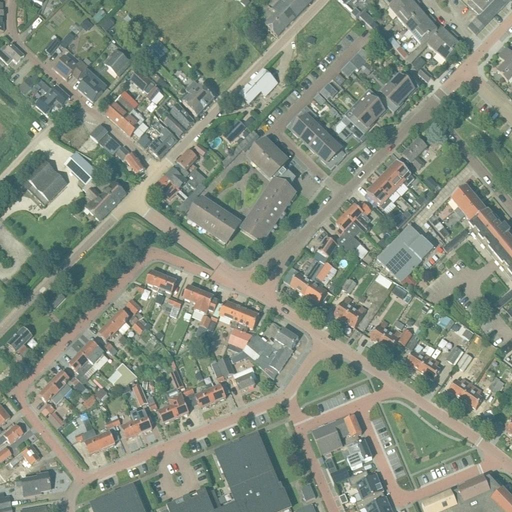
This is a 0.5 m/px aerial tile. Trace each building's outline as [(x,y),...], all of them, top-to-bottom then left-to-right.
[(237,0),(237,1),(246,8),(250,4),(245,0),(237,0)] [(265,27),(270,32),(278,39),(315,0),(283,0),(273,11),(277,15),(265,27)] [(356,22),(360,18),(365,13),(377,0),(337,0),(345,7),(353,15),(351,17),(356,22)] [(383,0),(391,8),(400,0),(383,0)] [(397,19),(417,2),(415,0),(412,0),(411,1),(409,0),(400,0),(391,8),(389,9),(397,19)] [(468,6),(471,9),(479,0),(468,0),(471,2),(468,6)] [(485,12),(489,7),(493,3),(496,0),(479,0),(471,9),(474,12),(477,9),(482,14),(483,14),(485,12)] [(501,10),(506,6),(499,0),(496,0),(493,3),(501,10)] [(420,5),(417,2),(397,19),(405,28),(422,14),(416,8),(420,5)] [(501,10),(493,3),(489,7),(497,15),(501,10)] [(493,19),(497,15),(489,7),(485,12),(493,19)] [(102,11),(93,20),(97,25),(106,16),(102,11)] [(488,23),(493,19),(485,12),(483,14),(482,14),(480,16),(488,23)] [(360,18),(369,27),(373,23),(374,22),(365,13),(360,18)] [(422,14),(405,28),(413,37),(433,20),(430,17),(426,19),(422,14)] [(484,28),(488,23),(480,16),(476,20),(484,28)] [(108,19),(99,26),(106,34),(114,26),(108,19)] [(433,20),(413,37),(421,46),(437,32),(432,26),(436,23),(433,20)] [(480,32),(484,28),(476,20),(472,24),(480,32)] [(80,27),(87,34),(93,27),(86,21),(80,27)] [(379,35),(381,33),(382,32),(373,23),(369,27),(378,36),(379,35)] [(476,37),(480,32),(472,24),(468,29),(476,37)] [(74,25),(69,30),(76,36),(81,31),(74,25)] [(306,46),(318,57),(335,39),(324,28),(306,46)] [(382,32),(381,33),(379,35),(382,38),(384,36),(389,42),(392,39),(385,30),(382,32)] [(448,36),(442,31),(428,47),(437,55),(454,36),(451,33),(448,36)] [(458,39),(454,36),(437,55),(446,64),(461,48),(455,42),(458,39)] [(400,48),(392,39),(389,42),(396,51),(400,48)] [(60,46),(55,42),(46,53),(51,57),(60,46)] [(158,42),(154,46),(164,56),(168,52),(158,42)] [(24,58),(11,46),(5,53),(2,50),(0,51),(0,60),(7,68),(13,62),(17,66),(24,58)] [(164,58),(154,47),(148,53),(158,63),(164,58)] [(405,60),(408,57),(400,48),(396,51),(405,60)] [(378,56),(395,73),(401,66),(384,49),(378,56)] [(117,50),(105,63),(119,76),(132,63),(117,50)] [(502,54),(511,63),(511,55),(506,50),(502,54)] [(362,51),(358,55),(365,62),(369,58),(362,51)] [(511,79),(511,63),(502,54),(498,58),(506,65),(497,73),(508,84),(511,79)] [(366,63),(365,62),(358,55),(352,61),(360,69),(366,63)] [(65,57),(53,71),(67,83),(72,77),(78,82),(79,80),(86,72),(93,65),(86,59),(82,64),(80,63),(77,67),(65,57)] [(419,59),(412,66),(417,70),(419,72),(426,65),(419,59)] [(357,71),(350,64),(345,68),(353,75),(357,71)] [(135,66),(131,70),(135,75),(139,70),(135,66)] [(348,79),(353,75),(345,68),(341,72),(348,79)] [(427,84),(432,79),(423,70),(418,76),(427,84)] [(77,91),(93,105),(103,94),(88,81),(92,76),(92,75),(91,76),(86,72),(79,80),(84,84),(77,91)] [(277,85),(263,72),(239,96),(250,106),(261,94),(265,98),(277,85)] [(405,74),(392,88),(405,101),(408,97),(409,99),(414,93),(413,92),(417,88),(419,90),(419,89),(405,73),(404,74),(405,74)] [(134,78),(130,82),(143,94),(144,93),(151,85),(140,75),(138,74),(134,78)] [(29,78),(17,90),(26,98),(33,90),(32,89),(41,79),(36,75),(31,80),(29,78)] [(152,78),(164,90),(167,87),(157,76),(153,76),(152,78)] [(345,83),(338,77),(333,82),(340,88),(345,83)] [(386,78),(384,80),(391,87),(393,85),(386,78)] [(47,96),(36,108),(45,117),(54,107),(53,106),(56,102),(62,108),(69,100),(57,89),(54,93),(41,81),(36,86),(47,96)] [(201,88),(192,97),(206,110),(214,101),(207,94),(201,88)] [(392,88),(379,100),(379,101),(388,109),(387,109),(394,116),(394,115),(392,113),(396,109),(398,110),(403,105),(402,104),(405,101),(392,88)] [(155,89),(145,100),(151,104),(160,94),(155,89)] [(320,94),(327,101),(331,97),(324,90),(320,94)] [(197,120),(206,110),(192,97),(190,99),(186,95),(180,102),(183,105),(183,106),(190,113),(197,120)] [(314,101),(321,107),(326,103),(318,96),(314,101)] [(374,97),(362,109),(375,122),(378,119),(380,120),(385,115),(383,113),(387,109),(388,109),(379,101),(379,100),(374,96),(374,97)] [(121,99),(105,116),(119,129),(125,123),(125,121),(126,119),(128,119),(133,113),(135,111),(121,99)] [(162,119),(160,121),(180,140),(186,133),(161,109),(156,114),(162,119)] [(171,116),(180,125),(187,132),(195,125),(187,118),(178,109),(171,116)] [(349,122),(351,124),(356,129),(364,137),(365,136),(363,135),(367,130),(368,132),(373,126),(372,125),(375,122),(362,109),(350,122),(349,121),(349,122)] [(333,119),(338,115),(333,110),(328,115),(333,119)] [(144,123),(133,113),(128,119),(126,119),(125,121),(125,123),(119,129),(130,139),(144,123)] [(302,114),(301,114),(286,129),(287,130),(289,128),(294,133),(293,134),(298,140),(299,138),(302,141),(315,128),(302,115),(302,114)] [(250,118),(243,126),(249,131),(256,124),(250,118)] [(346,119),(341,124),(346,129),(351,124),(349,122),(346,119)] [(230,132),(225,137),(229,141),(234,137),(236,139),(246,129),(238,121),(228,131),(230,132)] [(351,124),(346,129),(352,134),(356,129),(351,124)] [(153,131),(156,133),(164,140),(161,144),(169,152),(177,143),(158,125),(153,131)] [(108,135),(100,127),(90,138),(98,145),(107,135),(108,135)] [(315,128),(302,141),(306,144),(304,146),(309,151),(323,136),(315,128)] [(244,135),(242,137),(244,138),(243,139),(245,141),(246,140),(245,139),(246,138),(247,138),(251,134),(247,130),(243,135),(244,135)] [(156,133),(151,138),(156,143),(149,150),(160,161),(169,152),(161,144),(164,140),(156,133)] [(221,166),(225,170),(242,152),(245,154),(259,139),(253,133),(244,143),(240,146),(221,166)] [(112,140),(107,135),(98,145),(103,150),(112,140)] [(138,145),(144,150),(150,142),(147,140),(149,138),(146,136),(138,145)] [(319,157),(332,144),(323,136),(309,151),(314,155),(316,154),(319,157)] [(117,145),(112,140),(103,150),(109,155),(117,145)] [(419,142),(403,159),(411,167),(412,165),(419,172),(424,166),(418,160),(427,150),(419,142)] [(249,160),(260,170),(276,153),(265,143),(249,160)] [(332,144),(319,157),(322,160),(321,162),(326,167),(327,165),(333,170),(331,172),(331,173),(346,157),(345,157),(332,144)] [(113,158),(121,149),(117,145),(109,155),(113,158)] [(194,152),(203,160),(208,156),(198,147),(194,152)] [(132,169),(138,177),(144,172),(145,170),(134,156),(131,157),(123,149),(113,159),(115,162),(118,159),(120,160),(123,164),(126,162),(132,169)] [(188,152),(177,164),(177,165),(183,170),(187,174),(194,167),(198,162),(196,160),(194,158),(188,152)] [(271,181),(273,178),(281,170),(287,164),(276,153),(260,170),(271,181)] [(86,197),(92,203),(87,208),(86,207),(84,209),(92,216),(99,223),(126,196),(115,185),(102,198),(94,190),(97,188),(92,183),(99,176),(77,155),(65,167),(79,181),(78,187),(87,196),(86,197)] [(22,185),(45,208),(67,186),(44,162),(22,185)] [(390,172),(407,189),(414,181),(397,164),(390,172)] [(172,170),(164,178),(173,187),(174,186),(180,192),(187,184),(195,191),(200,185),(189,176),(185,181),(184,181),(181,178),(180,177),(172,170)] [(183,170),(180,174),(184,178),(183,180),(185,181),(189,176),(187,174),(185,172),(184,171),(183,170)] [(277,182),(276,184),(286,191),(292,181),(281,170),(273,178),(277,182)] [(407,189),(390,172),(382,180),(396,194),(403,186),(406,189),(407,189)] [(155,187),(155,188),(162,195),(164,197),(173,187),(164,178),(155,187)] [(424,184),(433,192),(438,187),(430,178),(424,184)] [(396,194),(382,180),(375,188),(392,204),(389,201),(396,194)] [(275,183),(267,196),(286,208),(294,196),(286,191),(276,184),(275,183)] [(201,187),(179,210),(184,216),(199,201),(197,199),(206,190),(206,189),(202,186),(201,187)] [(392,204),(375,188),(367,196),(384,213),(392,204)] [(451,201),(458,209),(473,197),(466,188),(451,201)] [(259,208),(278,221),(286,208),(267,196),(259,208)] [(473,197),(458,209),(465,217),(480,205),(473,197)] [(202,202),(190,220),(190,221),(202,229),(215,210),(202,202)] [(345,218),(354,227),(364,237),(369,232),(358,221),(363,216),(366,219),(372,213),(363,204),(358,210),(355,207),(345,218)] [(465,217),(472,226),(487,213),(480,205),(465,217)] [(259,208),(251,220),(270,233),(278,221),(259,208)] [(227,218),(215,210),(202,229),(214,237),(227,218)] [(494,258),(502,267),(503,269),(505,267),(510,273),(508,275),(511,279),(511,240),(508,236),(510,235),(505,228),(503,230),(498,225),(501,223),(495,217),(493,218),(488,212),(487,213),(472,226),(469,228),(474,234),(476,232),(480,238),(479,240),(483,246),(485,244),(490,250),(488,252),(494,258)] [(227,218),(214,237),(227,246),(239,226),(227,218)] [(341,239),(342,238),(348,243),(344,248),(361,262),(368,254),(360,247),(360,246),(351,238),(351,239),(346,234),(354,227),(345,218),(336,227),(339,230),(336,234),(341,239)] [(401,219),(394,227),(398,231),(406,224),(401,219)] [(270,233),(251,220),(243,232),(262,245),(270,233)] [(410,229),(403,236),(377,263),(401,285),(433,251),(410,229)] [(326,240),(318,252),(329,260),(337,247),(326,240)] [(383,240),(376,247),(381,252),(387,245),(383,240)] [(290,288),(304,297),(315,282),(316,280),(324,268),(314,262),(306,274),(304,278),(299,274),(290,288)] [(326,265),(324,268),(316,280),(323,284),(333,269),(326,265)] [(152,292),(158,294),(164,279),(151,273),(146,285),(153,288),(152,292)] [(375,283),(388,291),(392,284),(380,276),(375,283)] [(177,284),(164,279),(158,294),(163,297),(165,293),(172,296),(177,284)] [(315,282),(304,297),(319,307),(324,298),(327,294),(322,290),(324,288),(315,282)] [(343,291),(350,296),(357,286),(349,282),(343,291)] [(333,284),(329,291),(332,294),(337,287),(333,284)] [(188,288),(184,298),(183,301),(196,306),(201,294),(188,288)] [(397,288),(391,297),(398,301),(404,293),(397,288)] [(59,293),(47,306),(48,306),(53,311),(65,299),(59,294),(59,293)] [(207,296),(201,294),(196,306),(194,312),(206,317),(205,320),(211,322),(218,304),(213,302),(214,299),(213,299),(214,296),(208,294),(207,296)] [(158,297),(155,304),(161,307),(164,299),(158,297)] [(344,324),(352,311),(348,309),(352,303),(346,299),(334,317),(344,324)] [(165,313),(171,315),(176,302),(170,300),(168,305),(165,313)] [(127,308),(134,315),(136,317),(141,311),(132,302),(127,308)] [(182,305),(176,302),(171,315),(170,317),(176,320),(181,310),(180,310),(182,305)] [(225,303),(221,313),(219,317),(234,323),(231,330),(234,331),(243,311),(225,303)] [(355,331),(360,322),(366,312),(362,309),(358,315),(352,311),(344,324),(355,331)] [(243,311),(234,331),(229,345),(244,352),(250,342),(253,339),(246,336),(249,330),(254,332),(259,317),(243,311)] [(122,313),(110,325),(119,333),(126,325),(125,324),(129,320),(122,313)] [(138,314),(135,318),(139,323),(145,328),(149,324),(138,314)] [(190,322),(192,317),(186,314),(184,320),(190,322)] [(454,324),(443,317),(437,326),(445,332),(444,332),(447,334),(454,324)] [(139,323),(135,318),(134,318),(130,322),(135,327),(139,323)] [(203,319),(200,328),(208,331),(211,322),(205,320),(203,319)] [(382,322),(376,333),(370,341),(381,348),(389,335),(384,332),(388,326),(382,322)] [(133,330),(140,337),(146,331),(139,323),(133,330)] [(404,327),(400,324),(398,323),(394,328),(401,332),(404,327)] [(119,333),(110,325),(99,336),(106,343),(110,339),(111,340),(119,333)] [(23,329),(7,346),(16,355),(18,353),(21,357),(28,351),(24,347),(32,339),(23,329)] [(279,375),(291,356),(293,354),(291,352),(298,341),(283,331),(275,342),(276,343),(270,352),(266,349),(262,345),(258,349),(250,342),(244,352),(244,353),(255,363),(254,364),(259,369),(273,382),(278,374),(279,375)] [(418,331),(406,349),(412,353),(423,335),(418,331)] [(160,333),(155,337),(159,341),(163,336),(160,333)] [(389,335),(381,348),(391,354),(398,344),(404,348),(412,337),(405,333),(403,336),(398,333),(394,339),(389,335)] [(123,338),(119,342),(123,347),(128,342),(123,338)] [(154,339),(150,344),(154,348),(159,343),(154,339)] [(80,355),(89,363),(93,368),(104,356),(99,351),(92,344),(80,355)] [(104,349),(109,353),(113,357),(117,353),(108,344),(104,349)] [(418,346),(412,356),(406,365),(420,374),(434,352),(430,349),(426,356),(421,353),(423,349),(418,346)] [(462,353),(455,349),(447,362),(453,366),(462,353)] [(93,368),(89,363),(80,355),(69,367),(76,374),(79,377),(76,380),(83,387),(98,372),(93,368)] [(472,360),(466,356),(457,369),(463,373),(472,360)] [(439,365),(430,359),(420,374),(434,383),(441,372),(437,369),(439,365)] [(235,376),(229,360),(218,365),(225,380),(235,376)] [(224,382),(217,364),(211,367),(219,384),(224,382)] [(137,380),(123,366),(117,373),(122,378),(113,387),(119,392),(137,380)] [(242,375),(235,378),(237,382),(236,383),(237,385),(240,394),(255,388),(252,382),(256,381),(253,371),(247,373),(242,375)] [(177,392),(184,389),(177,372),(170,375),(177,392)] [(70,381),(62,374),(51,386),(64,398),(71,391),(66,385),(70,381)] [(511,375),(509,374),(498,391),(507,396),(511,388),(511,375)] [(74,387),(75,388),(74,389),(83,398),(88,392),(83,387),(76,380),(75,379),(71,383),(74,387)] [(496,379),(489,390),(493,393),(500,383),(500,382),(496,379)] [(456,382),(448,393),(462,402),(472,387),(463,381),(460,385),(456,382)] [(208,394),(213,405),(226,400),(221,388),(214,391),(212,385),(206,388),(209,393),(208,394)] [(64,398),(51,386),(39,398),(47,405),(51,401),(56,406),(64,398)] [(472,387),(462,402),(476,411),(483,400),(479,398),(482,393),(472,387)] [(140,408),(148,405),(146,401),(140,388),(133,391),(140,408)] [(192,389),(185,392),(188,398),(195,395),(192,389)] [(101,391),(95,397),(96,398),(95,399),(100,404),(109,399),(106,396),(107,396),(101,391)] [(168,402),(171,409),(176,421),(189,416),(183,400),(188,398),(185,392),(179,395),(180,397),(168,402)] [(195,399),(196,402),(200,411),(213,405),(208,394),(195,399)] [(81,405),(76,409),(81,414),(87,411),(88,412),(97,403),(91,398),(82,406),(81,405)] [(151,413),(157,411),(152,399),(146,401),(148,405),(151,413)] [(54,410),(49,406),(45,410),(49,415),(54,410)] [(0,428),(9,421),(0,408),(0,428)] [(171,409),(158,415),(163,426),(176,421),(171,409)] [(134,425),(139,436),(152,431),(148,422),(145,414),(138,417),(137,414),(131,416),(134,425)] [(64,426),(54,415),(49,419),(59,430),(64,426)] [(117,417),(110,420),(114,428),(120,426),(117,417)] [(348,419),(312,434),(321,457),(342,448),(339,440),(350,436),(352,440),(362,436),(354,419),(349,421),(348,419)] [(110,435),(97,440),(102,452),(115,446),(114,443),(119,441),(118,438),(114,428),(112,423),(106,425),(110,435)] [(121,430),(124,435),(126,442),(139,436),(134,425),(130,427),(121,430)] [(15,428),(8,434),(3,438),(3,437),(0,439),(0,446),(6,442),(10,446),(14,443),(22,437),(15,428)] [(285,511),(290,510),(283,492),(282,492),(280,487),(281,487),(281,486),(278,488),(257,438),(240,446),(239,444),(238,444),(234,446),(233,446),(234,448),(216,455),(237,505),(221,511),(214,493),(209,495),(207,496),(206,495),(203,494),(190,499),(190,498),(189,498),(190,500),(183,502),(183,501),(182,501),(183,503),(170,508),(169,510),(168,511),(169,511),(168,511),(142,511),(133,490),(115,497),(115,495),(114,496),(110,498),(109,497),(109,498),(110,500),(92,507),(93,511),(285,511)] [(97,440),(94,441),(84,445),(90,457),(102,452),(97,440)] [(361,465),(363,464),(372,460),(365,444),(363,445),(362,441),(354,444),(357,449),(350,452),(353,458),(348,461),(352,471),(362,467),(361,465)] [(21,455),(9,465),(6,468),(9,472),(13,469),(12,468),(24,459),(31,468),(39,461),(36,458),(38,456),(31,448),(22,456),(21,455)] [(0,453),(0,464),(10,456),(5,450),(0,453)] [(21,481),(31,473),(27,468),(17,476),(21,481)] [(337,473),(330,476),(334,486),(350,480),(346,470),(337,473)] [(367,473),(348,481),(352,489),(355,487),(359,495),(380,486),(376,478),(370,480),(367,473)] [(21,483),(24,499),(36,497),(36,495),(50,492),(47,477),(37,479),(37,481),(21,483)] [(511,511),(511,501),(503,491),(502,492),(489,480),(485,482),(484,480),(458,492),(458,494),(452,496),(451,495),(422,508),(423,511),(511,511)] [(362,502),(356,505),(358,511),(360,511),(365,510),(365,509),(373,506),(370,499),(383,494),(380,486),(359,495),(362,502)] [(316,500),(310,487),(301,491),(306,504),(316,500)] [(373,506),(365,509),(365,510),(365,511),(381,511),(390,509),(386,500),(386,501),(383,494),(370,499),(373,506)] [(0,500),(0,510),(10,509),(9,499),(0,500)]
